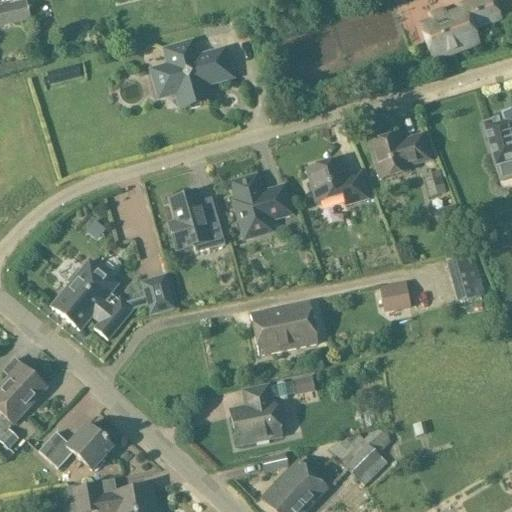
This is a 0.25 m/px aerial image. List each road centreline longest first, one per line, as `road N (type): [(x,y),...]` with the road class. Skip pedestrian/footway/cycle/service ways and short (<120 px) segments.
road 1 (unclassified): [(0,254),(30,220),(84,187),(511,65)]
road 2 (residential): [(232,511),(0,302)]
